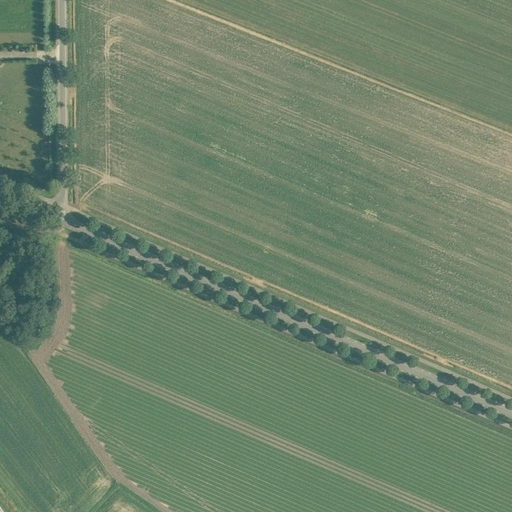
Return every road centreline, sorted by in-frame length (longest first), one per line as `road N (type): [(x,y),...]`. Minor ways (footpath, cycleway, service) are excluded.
road 1 (tertiary): [(511,413),(62,222)]
road 2 (unclassified): [(61,0),(62,222)]
